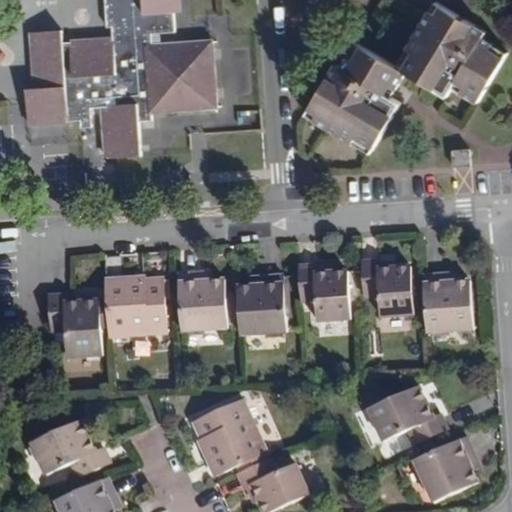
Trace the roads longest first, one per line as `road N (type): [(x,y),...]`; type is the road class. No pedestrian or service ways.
road 1 (residential): [(279,231),(2,250)]
road 2 (residential): [(279,231),(265,0)]
road 3 (residential): [(505,210),(279,231)]
